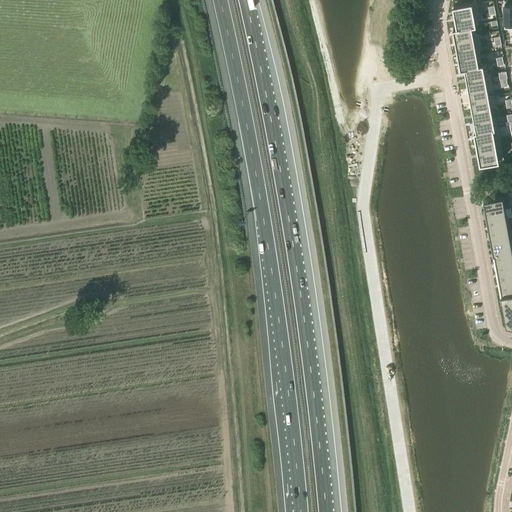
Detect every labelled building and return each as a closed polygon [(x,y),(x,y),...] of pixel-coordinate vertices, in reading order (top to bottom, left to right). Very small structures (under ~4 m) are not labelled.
[(464,4),(453,6),(455,17),(478,12),(476,1),(464,4)] [(457,27),(453,28),(478,23),(476,13),(479,13),(478,12),(455,17),(457,27)] [(478,23),(453,28),(455,38),(478,34),(478,33),(476,34),(474,25),(478,24),(478,23)] [(478,34),(455,38),(457,48),(480,44),(478,34)] [(480,44),(457,48),(459,58),(480,54),(478,45),(480,44)] [(480,54),(459,58),(460,68),(486,64),(485,63),(481,64),(480,54)] [(486,64),(460,68),(461,69),(464,68),(466,78),(490,74),(490,73),(487,74),(486,64)] [(490,74),(466,78),(468,89),(492,84),(490,74)] [(492,84),(468,89),(470,99),(494,95),(494,94),(489,95),(487,86),(492,85),(492,84)] [(494,95),(470,99),(472,110),(496,106),(494,95)] [(496,106),(472,110),(474,121),(495,117),(495,116),(493,117),(491,107),(496,106)] [(476,131),(474,131),(474,132),(498,127),(497,127),(495,117),(474,121),(476,131)] [(498,127),(474,132),(476,142),(500,138),(498,127)] [(500,138),(476,142),(478,153),(502,148),(500,138)] [(502,148),(478,153),(480,164),(493,161),(504,159),(502,148)] [(508,196),(484,200),(486,211),(510,207),(508,196)] [(510,207),(486,211),(488,222),(509,218),(509,217),(507,218),(505,208),(510,207)] [(509,218),(488,222),(490,232),(511,228),(511,227),(511,228),(509,218)] [(511,228),(490,232),(492,243),(511,239),(511,228)] [(511,239),(492,243),(494,254),(511,250),(511,239)] [(511,250),(494,254),(495,254),(497,264),(511,260),(511,250)] [(511,260),(497,264),(499,274),(511,271),(511,260)] [(511,271),(499,274),(500,284),(511,281),(511,271)] [(511,281),(500,284),(502,293),(501,293),(501,294),(511,291),(511,281)] [(511,291),(501,294),(503,302),(506,302),(507,307),(504,308),(505,316),(507,316),(511,319),(507,322),(506,322),(507,324),(511,324),(511,291)]
